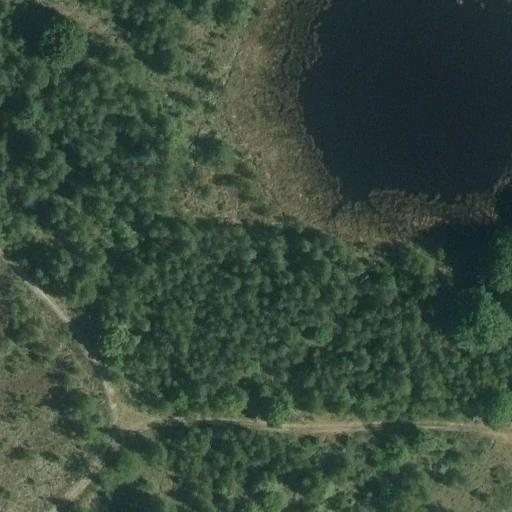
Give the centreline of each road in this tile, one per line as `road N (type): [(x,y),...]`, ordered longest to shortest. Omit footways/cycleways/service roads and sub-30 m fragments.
road 1 (track): [(511,420),(353,427),(121,420)]
road 2 (track): [(121,420),(62,315),(0,254)]
